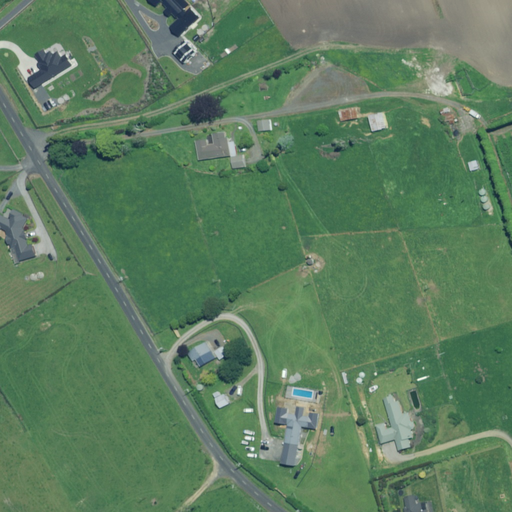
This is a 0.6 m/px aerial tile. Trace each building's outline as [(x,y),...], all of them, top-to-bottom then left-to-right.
[(359,118),(358,108),(339,111),(341,121),(359,118)] [(452,109),(441,112),(447,129),(458,126),(452,109)] [(388,128),(385,113),(371,116),(374,131),(388,128)] [(271,130),(271,121),(259,122),(259,131),(271,130)] [(230,143),(229,133),(215,134),(217,145),(210,146),(209,140),(198,141),(201,160),(232,156),(234,169),(254,166),(253,157),(253,152),(238,154),(237,142),(230,143)] [(479,169),(477,161),(469,163),(471,171),(479,169)] [(32,218),(20,211),(16,209),(11,218),(12,218),(11,220),(9,219),(3,215),(4,214),(0,212),(0,234),(1,235),(4,229),(8,231),(10,236),(8,237),(17,263),(39,256),(34,243),(29,244),(28,239),(30,238),(26,229),(32,218)] [(217,358),(208,343),(190,353),(195,361),(198,359),(203,366),(217,358)] [(229,355),(224,347),(216,352),(221,360),(229,355)] [(233,407),(225,391),(216,395),(224,411),(233,407)] [(396,403),(394,396),(385,399),(393,428),(387,429),(385,422),(377,425),(382,444),(397,439),(400,451),(413,447),(411,439),(415,438),(412,429),(415,428),(411,413),(405,415),(401,401),(396,403)] [(314,418),(288,413),(286,424),(291,425),(288,442),(301,444),(304,427),(312,428),(314,418)] [(417,504),(416,495),(405,498),(407,507),(405,507),(405,511),(429,511),(429,510),(426,511),(424,503),(417,504)]
